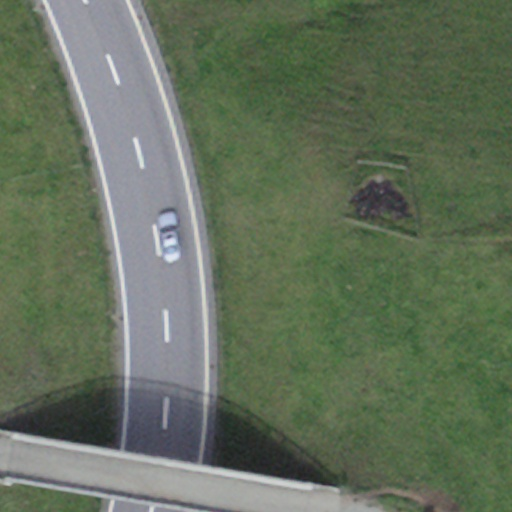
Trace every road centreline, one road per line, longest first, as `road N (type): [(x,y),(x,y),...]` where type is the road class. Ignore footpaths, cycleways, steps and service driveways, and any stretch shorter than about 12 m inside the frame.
road 1 (primary): [(151,511),(167,404),(160,264),(128,114),(85,0)]
road 2 (track): [(0,453),(343,511)]
